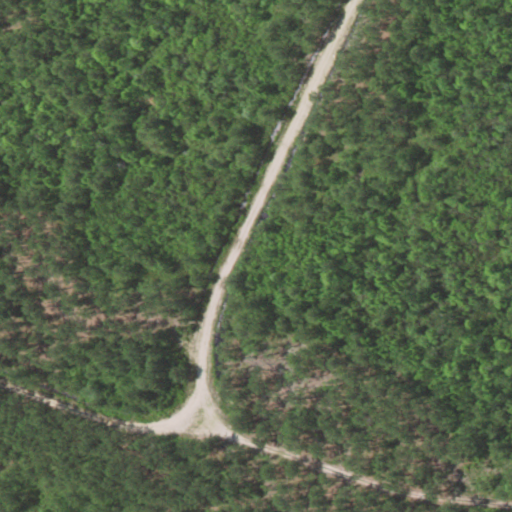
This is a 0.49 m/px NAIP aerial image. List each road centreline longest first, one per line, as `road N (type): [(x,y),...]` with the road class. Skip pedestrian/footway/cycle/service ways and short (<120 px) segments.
road 1 (track): [(352,0),(222,279),(191,406)]
road 2 (track): [(511,502),(386,485),(256,441),(191,406)]
road 3 (track): [(191,406),(152,428),(0,380)]
